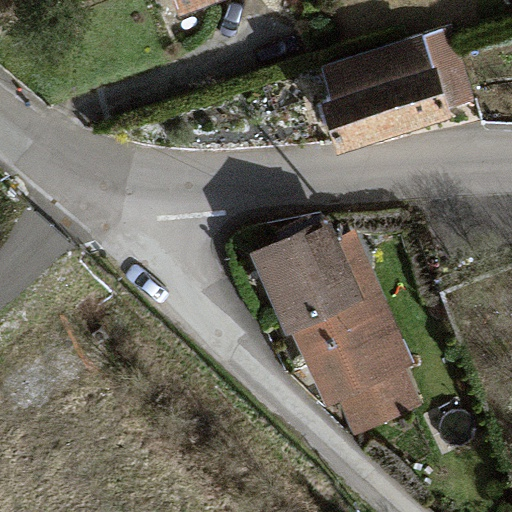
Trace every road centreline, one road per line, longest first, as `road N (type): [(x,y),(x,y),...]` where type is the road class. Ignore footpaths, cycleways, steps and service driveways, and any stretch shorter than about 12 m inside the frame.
road 1 (residential): [(94,205),(406,511)]
road 2 (residential): [(94,205),(216,179),(511,163)]
road 3 (residential): [(0,128),(94,205)]
